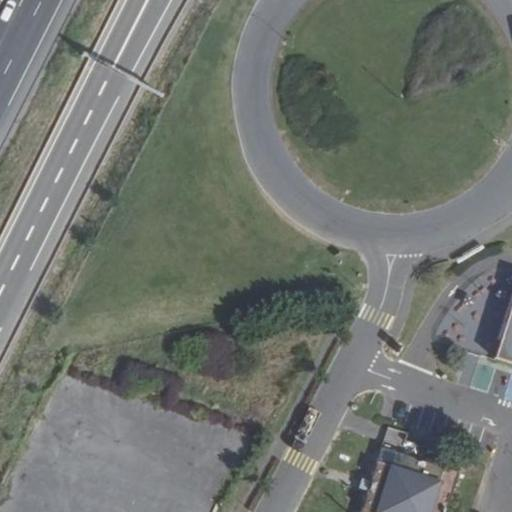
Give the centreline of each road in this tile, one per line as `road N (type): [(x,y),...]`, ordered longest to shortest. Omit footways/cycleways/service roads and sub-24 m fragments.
road 1 (tertiary): [(283,0),(253,65),(262,146),(315,208),(394,231)]
road 2 (unclassified): [(275,511),(376,317),(394,231)]
road 3 (trunk): [(0,298),(108,77)]
road 4 (unknown): [(96,465),(129,432),(185,439),(214,463),(215,511)]
